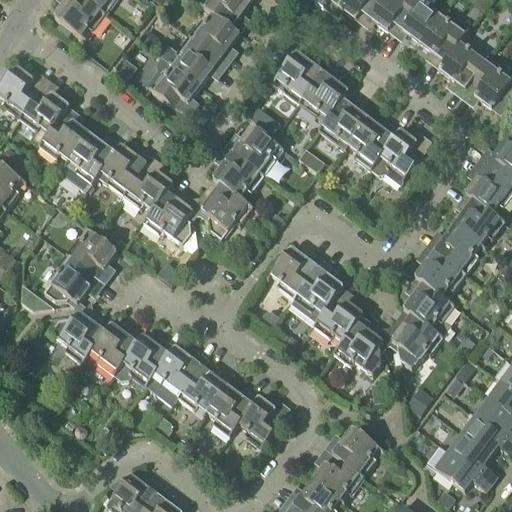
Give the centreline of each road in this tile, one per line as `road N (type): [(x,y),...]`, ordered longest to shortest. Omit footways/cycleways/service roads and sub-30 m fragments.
road 1 (residential): [(215,335),(298,228),(326,230),(370,262),(398,253),(452,166),(452,124),(337,39),(308,33),(270,48),(212,140),(178,152),(14,35)]
road 2 (residential): [(250,511),(303,441),(308,412),(296,390),(215,335)]
road 3 (residential): [(69,511),(140,461),(161,466),(212,511)]
